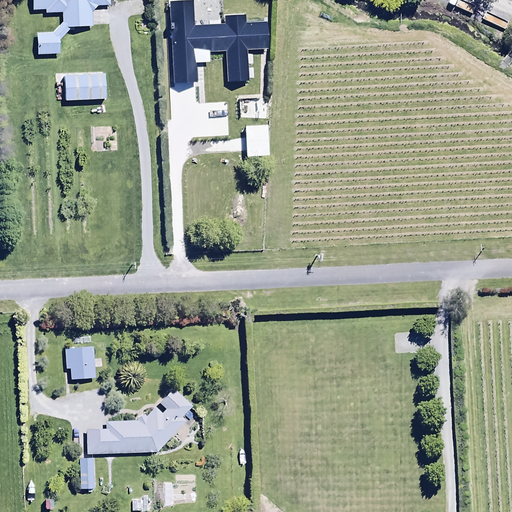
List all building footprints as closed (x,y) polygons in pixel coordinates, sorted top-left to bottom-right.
[(30,0),(31,14),(45,13),(45,16),(61,16),(61,25),(51,36),(35,36),(35,58),(58,58),(58,43),(69,31),(92,30),(91,14),(97,8),(109,8),(108,0),(30,0)] [(194,38),(193,61),(251,64),(252,54),(258,54),(259,31),(254,31),(254,23),(232,22),(231,35),(208,35),(208,39),(194,38)] [(104,77),(62,77),(63,105),(105,104),(104,77)] [(236,98),(235,122),(266,124),(268,100),(236,98)] [(92,350),(63,352),(64,372),(68,372),(69,383),(94,382),(92,350)] [(136,424),(104,424),(104,432),(84,432),(85,456),(153,454),(184,423),(181,419),(190,410),(171,391),(158,405),(165,412),(162,415),(156,409),(147,418),(136,418),(136,424)] [(91,460),(78,460),(78,492),(91,492),(91,460)]
